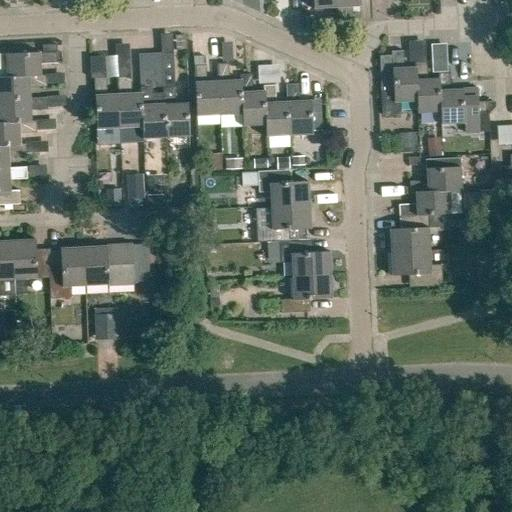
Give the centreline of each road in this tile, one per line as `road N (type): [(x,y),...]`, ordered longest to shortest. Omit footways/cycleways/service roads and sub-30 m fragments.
road 1 (unclassified): [(358,378),(0,396)]
road 2 (residential): [(358,378),(356,80)]
road 3 (residential): [(356,80),(245,22),(217,16),(77,22)]
road 4 (residential): [(356,80),(376,31),(486,25),(505,50),(509,110)]
road 5 (residential): [(59,217),(59,143),(77,108),(77,22)]
road 6 (unclassified): [(511,373),(358,378)]
